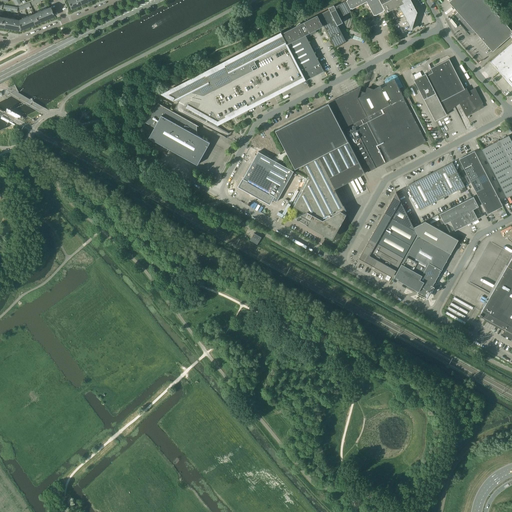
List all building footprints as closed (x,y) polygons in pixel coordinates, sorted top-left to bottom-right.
[(88,1),(87,0),(67,0),(71,9),(88,1)] [(382,4),(379,0),(347,0),(348,0),(346,1),(350,9),(352,8),(352,9),(367,1),(374,15),(375,15),(376,15),(384,11),(383,11),(385,10),(382,4)] [(390,0),(382,4),(385,10),(386,13),(399,6),(412,30),(417,12),(411,0),(390,0)] [(511,34),(511,30),(484,0),(449,0),(448,1),(457,11),(453,16),(466,31),(465,31),(466,34),(476,33),(493,51),(511,34)] [(345,23),(342,17),(342,16),(351,12),(345,1),(335,6),(334,5),(329,8),(329,9),(319,15),(335,47),(346,41),(338,27),(345,23)] [(50,8),(34,14),(38,23),(54,16),(50,8)] [(38,23),(34,14),(19,21),(20,30),(38,23)] [(283,33),(282,33),(293,54),(306,80),(307,80),(312,77),(316,75),(317,74),(320,73),(324,71),(320,63),(315,54),(307,39),(305,35),(309,33),(315,30),(317,29),(323,26),(318,15),(292,28),(283,33)] [(19,21),(2,18),(0,27),(20,30),(19,21)] [(206,73),(165,94),(174,99),(176,100),(179,101),(184,104),(187,105),(218,123),(229,117),(227,115),(236,110),(238,113),(242,110),(241,108),(245,106),(247,108),(285,88),(285,89),(290,87),(289,86),(305,78),(306,80),(293,54),(282,33),(242,54),(224,63),(224,64),(225,66),(207,75),(206,73)] [(511,42),(499,54),(490,62),(491,61),(497,67),(496,67),(500,71),(507,79),(510,83),(511,83),(511,84),(511,42)] [(465,89),(449,59),(431,68),(433,73),(427,76),(426,74),(422,75),(415,79),(414,80),(435,121),(447,115),(444,108),(458,101),(466,116),(467,116),(477,111),(484,107),(482,104),(483,103),(475,88),(468,91),(466,88),(465,89)] [(358,97),(344,105),(353,123),(354,125),(354,126),(347,130),(368,172),(374,169),(376,168),(390,160),(419,145),(426,142),(403,97),(404,97),(399,88),(403,87),(398,77),(397,76),(396,75),(395,75),(394,75),(393,75),(387,78),(386,79),(385,80),(385,81),(385,82),(385,83),(374,89),(372,90),(367,88),(365,94),(359,92),(358,97)] [(276,130),(275,130),(286,151),(289,157),(295,169),(303,165),(309,176),(307,178),(307,179),(292,205),(303,212),(305,212),(300,214),(297,216),(297,217),(295,218),(297,219),(333,239),(337,230),(339,232),(347,217),(349,215),(342,203),(335,189),(360,176),(361,176),(365,173),(342,129),(353,123),(344,105),(358,97),(359,92),(362,86),(361,86),(359,87),(330,102),(329,103),(328,103),(324,105),(318,108),(317,109),(311,112),(310,112),(304,115),(303,116),(304,116),(301,117),(300,117),(294,121),(294,120),(293,121),(287,124),(286,124),(287,124),(280,128),(280,127),(280,128),(276,130)] [(147,123),(155,127),(149,137),(198,165),(210,142),(197,135),(197,125),(162,105),(158,103),(147,123)] [(434,146),(424,127),(422,128),(432,147),(434,146)] [(511,141),(509,135),(482,149),(507,198),(511,194),(511,141)] [(487,214),(503,206),(475,151),(459,159),(487,214)] [(258,152),(239,187),(270,204),(272,199),(277,202),(294,171),(292,170),(278,162),(271,159),(258,152)] [(387,173),(412,160),(410,156),(386,169),(387,173)] [(459,189),(465,186),(453,162),(431,173),(430,172),(429,173),(429,174),(408,185),(420,209),(459,189)] [(393,277),(417,233),(414,227),(396,192),(394,196),(391,201),(389,204),(384,213),(382,216),(382,217),(377,226),(375,229),(370,239),(370,238),(368,242),(359,258),(393,277)] [(474,196),(440,214),(445,224),(450,221),(455,230),(478,219),(473,209),(479,206),(474,196)] [(448,259),(450,254),(451,254),(451,253),(458,240),(425,221),(414,227),(418,235),(394,277),(395,277),(396,277),(398,278),(398,279),(419,291),(419,290),(421,290),(422,290),(432,288),(435,281),(436,281),(436,280),(439,275),(439,274),(442,269),(443,268),(443,267),(447,260),(448,260),(448,259)] [(262,237),(254,233),(250,240),(257,245),(259,241),(262,237)] [(511,256),(491,294),(485,304),(479,316),(481,317),(482,316),(484,318),(504,330),(503,333),(511,338),(511,256)] [(473,307),(454,297),(453,299),(472,309),(473,307)]
